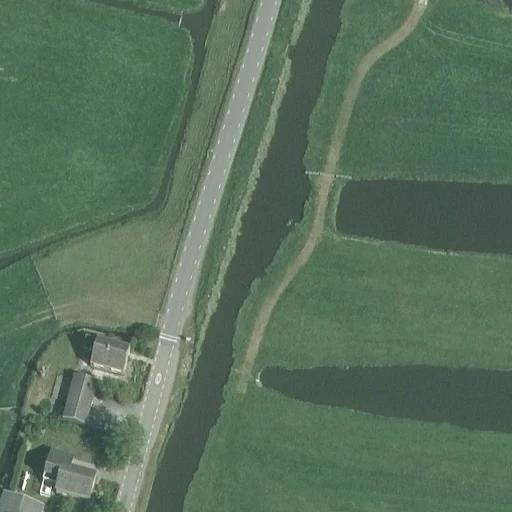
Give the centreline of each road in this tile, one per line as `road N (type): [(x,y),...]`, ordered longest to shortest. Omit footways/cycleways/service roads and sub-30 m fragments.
road 1 (track): [(208,511),(270,315),(320,226),(347,102),(372,54),(410,24),(421,0)]
road 2 (tertiary): [(123,511),(266,0)]
road 3 (track): [(170,327),(60,304),(0,332)]
